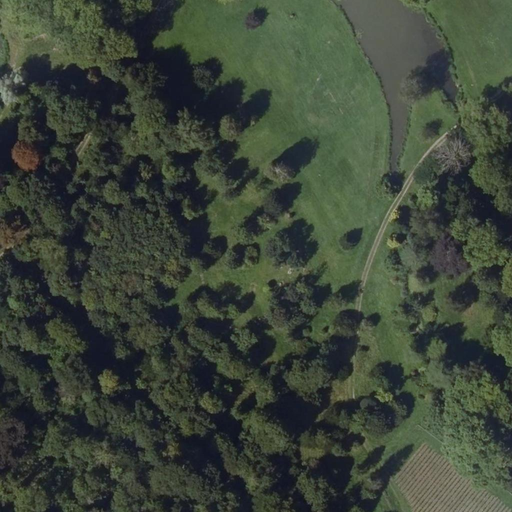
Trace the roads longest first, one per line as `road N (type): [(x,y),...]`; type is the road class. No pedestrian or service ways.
road 1 (track): [(511,79),(424,156),(391,210),(361,288),(343,393),(401,511)]
road 2 (track): [(258,511),(10,251)]
road 3 (track): [(0,260),(74,163),(166,0)]
